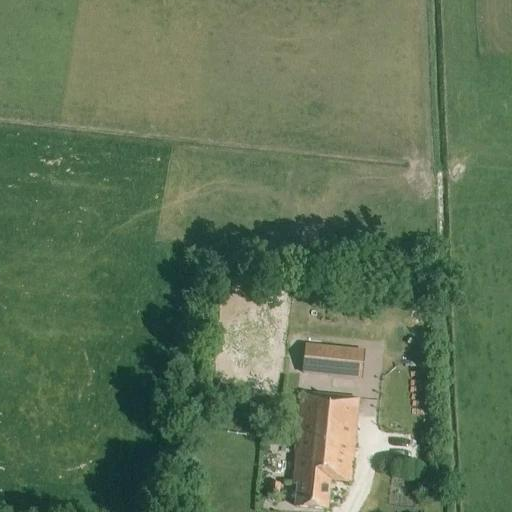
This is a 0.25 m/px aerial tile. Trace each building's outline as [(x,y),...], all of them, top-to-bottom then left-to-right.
[(303,376),(360,382),(362,351),(306,347),(303,376)] [(350,484),(358,402),(301,397),(292,474),(291,486),(297,486),(295,508),(327,511),(330,483),(350,484)] [(414,458),(414,436),(394,436),(394,458),(414,458)] [(441,496),(443,481),(433,480),(431,495),(441,496)] [(268,484),(267,497),(277,498),(278,485),(268,484)]
